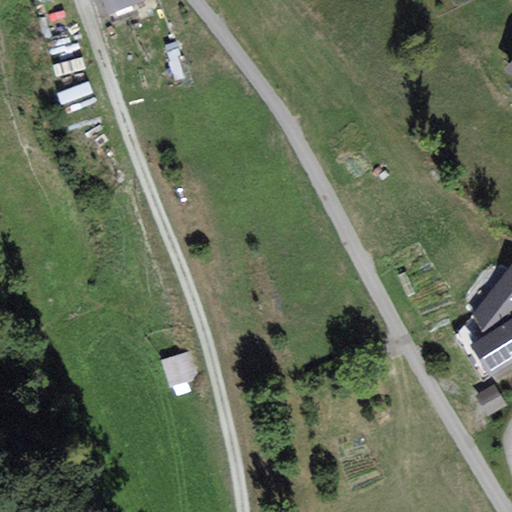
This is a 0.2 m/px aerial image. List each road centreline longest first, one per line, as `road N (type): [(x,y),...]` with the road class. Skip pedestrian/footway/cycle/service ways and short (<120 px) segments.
road 1 (residential): [(505,511),(378,297),(310,159),(194,0)]
road 2 (track): [(237,511),(196,313),(78,0)]
